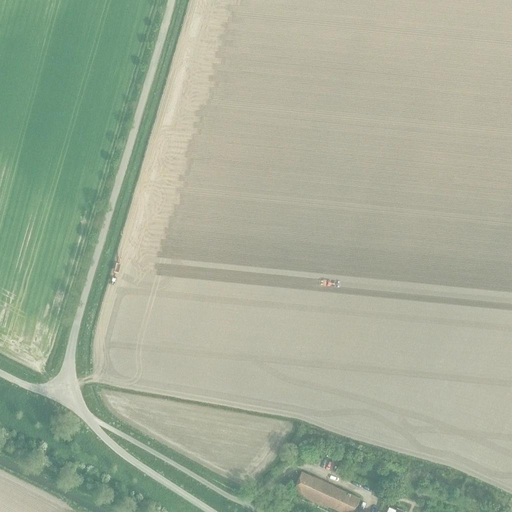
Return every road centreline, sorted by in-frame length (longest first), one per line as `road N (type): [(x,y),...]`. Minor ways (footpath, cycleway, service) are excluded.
road 1 (unclassified): [(59,397),(170,0)]
road 2 (unclassified): [(258,511),(85,417)]
road 3 (unclassified): [(212,511),(127,458),(85,417)]
road 4 (track): [(0,446),(134,511)]
